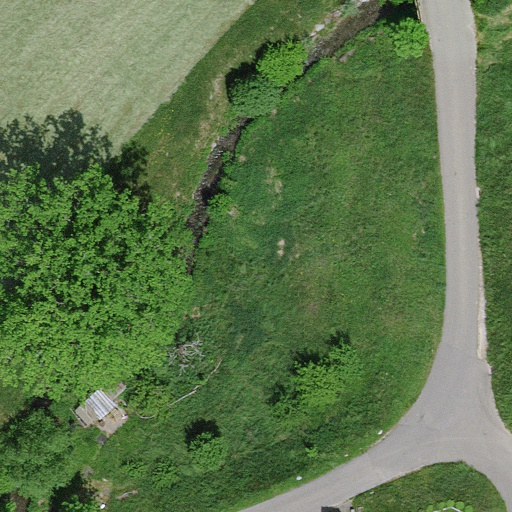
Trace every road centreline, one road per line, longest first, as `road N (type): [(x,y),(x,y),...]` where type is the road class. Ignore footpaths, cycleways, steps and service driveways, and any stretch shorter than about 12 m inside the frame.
road 1 (unclassified): [(447,0),(461,225),(457,425)]
road 2 (residential): [(279,511),(457,425)]
